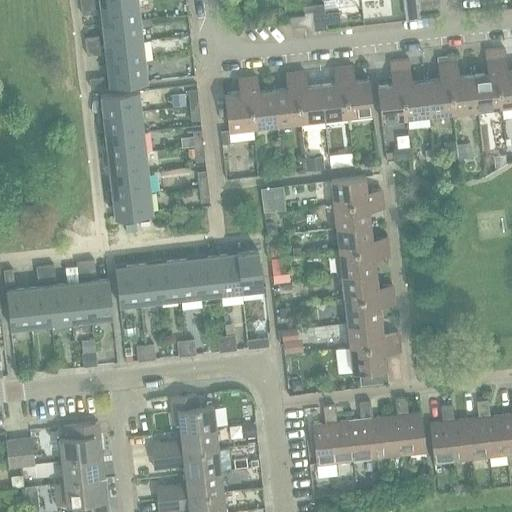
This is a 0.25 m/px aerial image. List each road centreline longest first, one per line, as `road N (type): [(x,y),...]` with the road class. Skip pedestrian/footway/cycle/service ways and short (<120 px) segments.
road 1 (residential): [(102,249),(219,236),(204,71),(222,44)]
road 2 (residential): [(222,44),(241,54),(511,24)]
road 3 (residential): [(102,249),(76,0)]
road 4 (residential): [(270,405),(511,376)]
road 5 (residential): [(116,380),(247,366),(259,373),(270,405)]
road 6 (residential): [(125,511),(116,380)]
